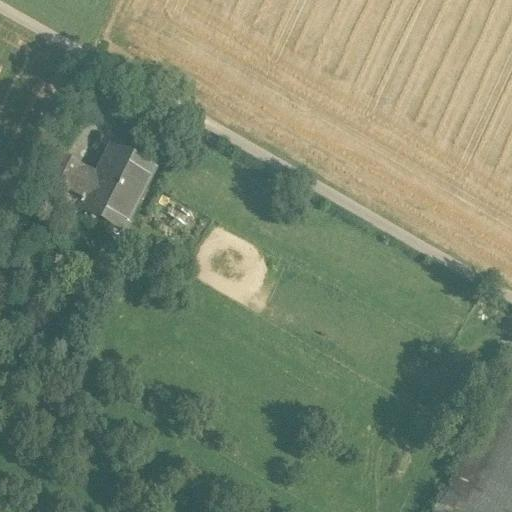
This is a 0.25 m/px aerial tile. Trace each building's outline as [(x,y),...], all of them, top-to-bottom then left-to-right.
[(96,184),(93,190),(91,189),(82,207),(79,214),(124,236),(151,182),(107,161),(96,184)] [(81,177),(58,166),(33,216),(56,228),(70,201),(81,177)] [(81,177),(70,201),(82,207),(91,189),(93,190),(96,184),(81,177)] [(496,355),(488,371),(495,375),(503,359),(496,355)] [(511,511),(511,365),(436,511),(511,511)]
